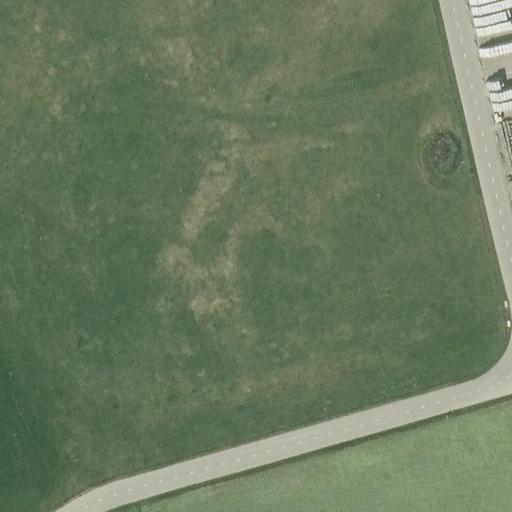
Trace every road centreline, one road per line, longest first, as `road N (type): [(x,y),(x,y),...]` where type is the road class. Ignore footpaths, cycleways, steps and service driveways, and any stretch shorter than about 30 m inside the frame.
road 1 (unclassified): [(74,511),(511,380)]
road 2 (unclassified): [(511,267),(450,0)]
road 3 (track): [(83,511),(0,320)]
